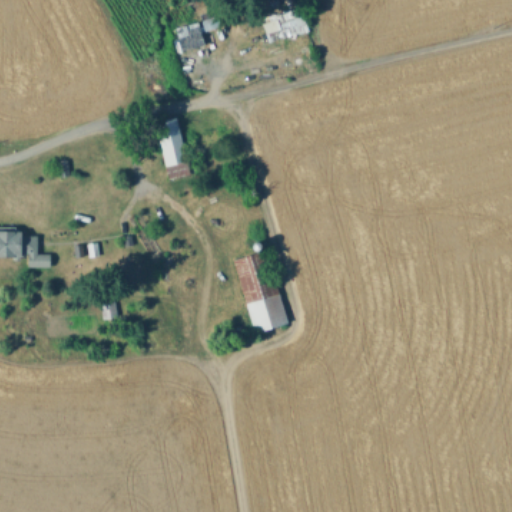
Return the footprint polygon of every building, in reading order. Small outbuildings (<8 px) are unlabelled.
[(267,41),(305,28),(300,13),(293,16),(290,6),(258,17),(267,41)] [(218,25),(206,29),(203,21),(215,17),(218,25)] [(190,173),(169,178),(156,122),(177,117),(190,173)] [(69,175),(59,176),(57,161),(67,160),(69,175)] [(21,232),(21,235),(38,235),(38,253),(51,253),(50,266),(28,266),(29,253),(22,253),(22,259),(12,259),(12,254),(0,253),(0,226),(15,227),(15,231),(21,231),(21,232)] [(100,256),(89,257),(87,243),(98,242),(100,256)] [(84,256),(76,258),(74,246),(82,244),(84,256)] [(288,322),(256,332),(233,259),(266,249),(288,322)] [(117,316),(104,319),(101,304),(114,301),(117,316)]
